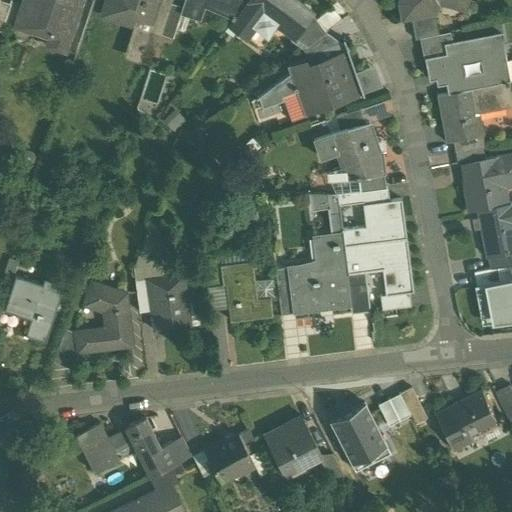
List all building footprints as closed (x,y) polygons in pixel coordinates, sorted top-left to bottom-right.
[(10,3),(0,0),(0,30),(1,30),(4,21),(10,3)] [(23,0),(22,4),(21,5),(14,25),(49,35),(46,44),(65,50),(66,47),(67,48),(71,35),(70,34),(81,0),(23,0)] [(183,0),(181,7),(179,12),(181,12),(200,19),(205,0),(217,0),(230,4),(232,0),(183,0)] [(312,14),(293,0),(246,0),(239,11),(227,27),(244,39),(262,15),(294,38),(312,14)] [(232,0),(230,4),(239,11),(246,0),(232,0)] [(465,0),(398,0),(399,1),(402,17),(409,16),(433,13),(436,1),(463,8),(465,0)] [(22,4),(11,1),(10,3),(4,21),(14,25),(21,5),(22,4)] [(161,33),(160,34),(172,38),(181,12),(179,12),(181,7),(170,4),(161,33)] [(433,13),(409,16),(413,38),(437,34),(433,13)] [(312,14),(294,38),(305,46),(325,32),(312,14)] [(339,42),(325,32),(305,46),(310,61),(342,50),(339,42)] [(450,32),(419,38),(424,61),(426,60),(427,60),(427,59),(447,55),(445,45),(452,44),(452,43),(450,32)] [(30,38),(12,33),(2,65),(19,71),(30,38)] [(447,80),(449,93),(508,81),(510,81),(501,34),(452,43),(452,44),(445,45),(447,55),(427,59),(427,60),(426,60),(430,78),(438,76),(439,82),(447,80)] [(310,61),(305,63),(303,58),(285,64),(293,85),(290,86),(292,89),(294,88),(303,114),(357,95),(342,50),(310,61)] [(166,77),(148,71),(139,101),(156,107),(166,77)] [(449,93),(435,96),(445,142),(452,140),(482,134),(477,113),(511,105),(511,98),(508,81),(449,93)] [(359,108),(334,116),(338,130),(345,127),(346,127),(364,123),(359,108)] [(346,127),(345,127),(338,130),(331,132),(313,138),(320,157),(339,151),(347,178),(355,177),(355,179),(357,178),(359,190),(385,187),(381,151),(379,151),(369,121),(364,123),(346,127)] [(482,134),(452,140),(454,152),(482,147),(484,146),(482,134)] [(482,147),(454,152),(457,164),(461,163),(485,158),(482,147)] [(511,152),(485,158),(461,163),(470,210),(479,208),(508,203),(502,177),(511,175),(511,152)] [(359,190),(336,193),(337,204),(362,202),(362,204),(388,200),(387,187),(385,187),(359,190)] [(336,193),(307,192),(310,209),(327,206),(328,212),(338,211),(337,204),(336,193)] [(388,200),(362,204),(365,225),(340,229),(342,246),(401,238),(398,218),(403,218),(402,199),(388,200)] [(511,201),(508,203),(479,208),(488,256),(500,254),(511,251),(511,201)] [(331,232),(314,234),(318,266),(305,268),(304,265),(286,267),(292,310),(295,310),(330,305),(331,308),(350,306),(347,285),(342,246),(340,229),(338,211),(328,212),(331,232)] [(150,223),(139,256),(137,255),(132,269),(134,281),(146,280),(163,277),(160,261),(169,242),(158,238),(162,226),(150,223)] [(401,238),(342,246),(347,285),(366,283),(365,271),(382,269),(385,295),(408,291),(412,291),(409,262),(404,263),(401,238)] [(511,251),(500,254),(502,265),(511,263),(511,251)] [(220,256),(203,259),(206,285),(222,283),(219,265),(221,264),(220,256)] [(221,264),(219,265),(222,283),(224,283),(229,321),(254,317),(252,301),(256,300),(251,260),(221,264)] [(475,272),(478,285),(511,277),(511,274),(510,265),(475,272)] [(286,267),(274,268),(280,315),(295,313),(295,310),(292,310),(286,267)] [(163,277),(146,280),(153,329),(189,324),(182,275),(163,277)] [(42,285),(15,276),(4,309),(31,318),(26,332),(45,339),(63,285),(44,279),(42,285)] [(511,277),(478,285),(476,285),(481,307),(491,305),(495,322),(511,320),(511,277)] [(123,292),(91,281),(83,303),(102,309),(104,326),(74,331),(77,351),(131,343),(123,292)] [(366,283),(347,285),(350,306),(351,313),(369,311),(366,283)] [(410,306),(408,291),(385,295),(379,296),(382,310),(410,306)] [(256,300),(252,301),(254,317),(271,315),(269,298),(256,300)] [(74,331),(62,327),(51,362),(71,368),(77,351),(74,331)] [(410,387),(400,393),(410,413),(420,408),(410,387)] [(511,417),(511,391),(510,387),(497,393),(510,418),(511,417)] [(482,391),(454,404),(453,402),(433,412),(451,449),(472,439),(469,433),(496,419),(482,391)] [(410,413),(400,393),(378,404),(388,424),(410,413)] [(329,420),(355,471),(390,453),(364,403),(329,420)] [(420,408),(410,413),(415,424),(426,419),(420,408)] [(125,429),(106,438),(99,423),(75,435),(94,472),(117,460),(114,453),(132,444),(148,476),(150,476),(169,466),(177,462),(180,461),(170,441),(159,446),(145,416),(124,427),(125,429)] [(300,416),(292,420),(291,422),(264,436),(281,470),(318,451),(300,416)] [(248,429),(237,434),(247,454),(258,448),(248,429)] [(237,434),(221,443),(220,440),(202,449),(218,481),(239,471),(236,467),(250,460),(247,454),(237,434)] [(181,435),(170,441),(180,461),(191,455),(181,435)] [(343,474),(332,454),(320,460),(330,481),(343,474)] [(177,462),(169,466),(173,475),(182,470),(177,462)] [(169,466),(150,476),(156,489),(170,482),(175,479),(173,475),(169,466)] [(156,489),(111,511),(184,511),(185,511),(170,482),(156,489)]
